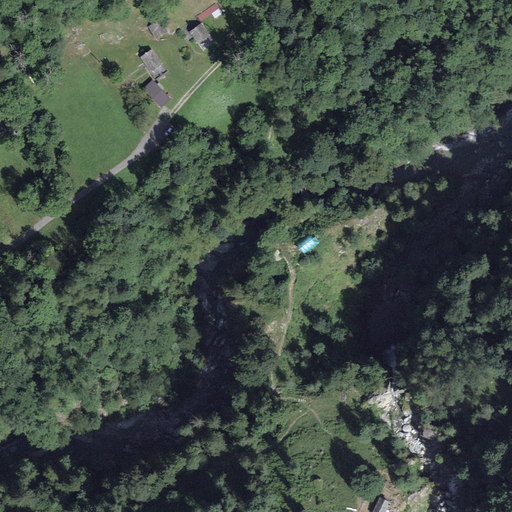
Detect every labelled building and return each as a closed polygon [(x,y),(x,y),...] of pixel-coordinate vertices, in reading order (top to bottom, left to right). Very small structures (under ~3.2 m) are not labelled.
[(216,3),(197,16),(200,21),(211,14),(219,8),(216,3)] [(223,13),(219,8),(211,14),(215,19),(223,13)] [(166,32),(159,20),(148,27),(155,39),(166,32)] [(209,35),(201,24),(189,32),(197,44),(209,35)] [(162,63),(152,49),(140,57),(151,72),(162,63)] [(171,99),(152,80),(143,89),(161,108),(171,99)] [(323,240),(316,229),(297,241),(305,253),(323,240)] [(385,511),(390,502),(379,497),(371,511),(385,511)]
